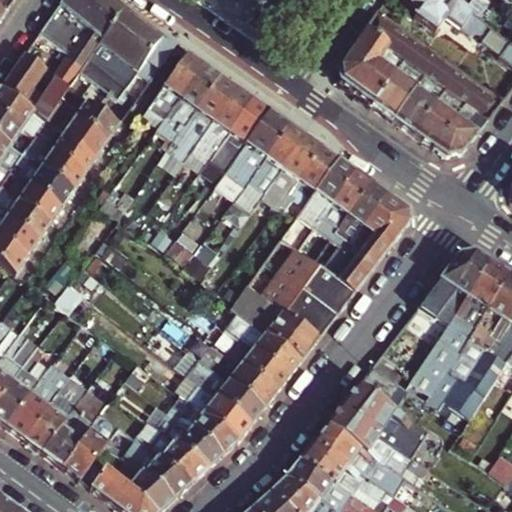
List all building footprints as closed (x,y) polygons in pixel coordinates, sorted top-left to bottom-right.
[(0,0),(0,16),(3,19),(16,0),(0,0)] [(57,82),(32,118),(37,121),(40,116),(47,121),(55,110),(61,101),(65,95),(79,76),(122,13),(106,0),(64,0),(38,38),(69,60),(54,81),(57,82)] [(471,19),(463,14),(444,0),(396,0),(416,14),(412,19),(433,34),(443,21),(468,39),(478,38),(484,29),(471,19)] [(485,1),(483,0),(444,0),(463,14),(472,1),(480,7),(485,1)] [(463,14),(471,19),(480,7),(472,1),(463,14)] [(174,50),(161,41),(122,13),(79,76),(117,103),(137,75),(149,85),(157,74),(174,50)] [(502,104),(439,59),(375,14),(335,72),(337,86),(370,110),(402,65),(423,79),(443,94),(464,108),(486,124),(502,104)] [(511,73),(511,49),(505,44),(489,33),(480,46),(498,59),(497,61),(511,73)] [(146,112),(162,124),(201,68),(184,57),(146,112)] [(0,93),(0,95),(20,109),(46,72),(25,58),(14,73),(0,93)] [(370,110),(391,124),(423,79),(402,65),(370,110)] [(194,126),(187,121),(217,80),(201,68),(162,124),(157,131),(155,133),(171,145),(177,137),(173,134),(179,127),(188,133),(194,126)] [(391,124),(411,138),(433,108),(425,103),(432,92),(440,98),(443,94),(423,79),(391,124)] [(189,158),(210,125),(234,91),(217,80),(187,121),(194,126),(188,133),(179,127),(173,134),(177,137),(171,145),(165,154),(183,167),(189,158)] [(226,148),(220,144),(250,103),(234,91),(210,125),(189,158),(203,167),(209,157),(205,155),(210,149),(220,156),(226,148)] [(411,138),(432,152),(464,108),(443,94),(440,98),(433,108),(411,138)] [(40,116),(37,121),(32,118),(20,109),(0,95),(0,119),(27,138),(23,145),(28,149),(33,142),(40,132),(44,126),(47,121),(40,116)] [(106,146),(116,131),(76,103),(72,109),(61,101),(55,110),(74,122),(73,124),(106,146)] [(225,172),(237,157),(267,114),(250,103),(220,144),(226,148),(220,156),(210,149),(205,155),(209,157),(215,162),(214,164),(225,172)] [(445,161),(459,158),(486,124),(464,108),(432,152),(445,161)] [(94,163),(106,146),(73,124),(74,122),(55,110),(47,121),(44,126),(63,138),(62,140),(94,163)] [(157,131),(162,124),(146,112),(141,120),(157,131)] [(267,114),(237,157),(224,176),(242,189),(285,128),(267,114)] [(23,145),(27,138),(0,119),(0,143),(16,155),(14,158),(19,162),(28,149),(23,145)] [(285,128),(242,189),(241,189),(247,193),(249,189),(261,198),(262,197),(303,140),(285,128)] [(45,150),(49,144),(43,140),(46,136),(40,132),(33,142),(45,150)] [(83,180),(94,163),(62,140),(52,154),(50,157),(83,180)] [(262,197),(278,209),(319,151),(303,140),(262,197)] [(32,168),(72,195),(83,180),(50,157),(52,154),(45,150),(33,142),(28,149),(19,162),(18,162),(24,166),(18,175),(25,179),(32,168)] [(14,158),(16,155),(0,143),(0,168),(4,171),(6,170),(11,173),(18,162),(19,162),(14,158)] [(295,221),(297,218),(335,163),(319,151),(278,209),(295,221)] [(178,174),(183,167),(165,154),(159,161),(178,174)] [(27,189),(61,212),(72,195),(32,168),(25,179),(18,175),(24,166),(18,162),(11,173),(8,177),(27,189)] [(297,218),(313,230),(351,174),(335,163),(297,218)] [(0,188),(8,177),(11,173),(6,170),(4,171),(0,168),(0,188)] [(313,230),(329,242),(368,185),(351,174),(313,230)] [(16,206),(49,229),(61,212),(27,189),(8,177),(0,188),(0,193),(17,204),(16,206)] [(321,273),(328,279),(345,253),(383,196),(368,185),(329,242),(322,253),(330,260),(321,273)] [(0,216),(6,221),(5,223),(38,246),(49,229),(16,206),(17,204),(0,193),(0,216)] [(336,285),(354,297),(409,226),(405,212),(383,196),(345,253),(353,259),(336,285)] [(0,243),(26,262),(38,246),(5,223),(6,221),(0,216),(0,243)] [(181,240),(170,255),(186,266),(197,251),(181,240)] [(0,270),(14,280),(26,262),(0,243),(0,270)] [(296,255),(312,267),(320,256),(303,244),(296,255)] [(201,280),(217,257),(204,247),(188,270),(201,280)] [(296,255),(292,253),(275,276),(335,321),(354,297),(336,285),(328,279),(321,273),(312,267),(296,255)] [(417,314),(434,324),(456,296),(466,302),(489,266),(474,257),(459,260),(417,314)] [(406,395),(429,405),(510,279),(489,266),(466,302),(406,395)] [(335,321),(275,276),(259,300),(317,344),(335,321)] [(460,383),(467,387),(511,317),(511,280),(510,279),(429,405),(449,419),(444,427),(460,439),(470,422),(444,405),(460,383)] [(259,300),(246,290),(230,313),(237,318),(301,365),(317,344),(259,300)] [(54,310),(66,319),(78,301),(66,291),(54,310)] [(470,422),(485,400),(511,357),(511,317),(467,387),(460,383),(444,405),(470,422)] [(288,381),(301,365),(237,318),(226,334),(240,345),(288,381)] [(0,326),(0,364),(18,339),(0,326)] [(0,364),(0,402),(37,352),(19,338),(18,339),(0,364)] [(276,397),(288,381),(240,345),(227,361),(276,397)] [(264,413),(276,397),(227,361),(212,349),(203,362),(200,365),(264,413)] [(0,402),(0,427),(6,432),(55,365),(37,352),(0,402)] [(251,429),(264,413),(200,365),(203,362),(191,353),(176,373),(188,382),(251,429)] [(511,357),(485,400),(497,407),(511,383),(511,357)] [(371,372),(397,389),(406,375),(381,359),(371,372)] [(6,432),(24,445),(69,382),(58,374),(62,369),(55,365),(6,432)] [(125,386),(138,395),(149,379),(136,370),(125,386)] [(428,459),(438,442),(385,409),(397,389),(371,372),(339,414),(378,439),(385,428),(391,435),(428,459)] [(24,445),(41,458),(86,395),(69,382),(24,445)] [(238,445),(251,429),(188,382),(175,399),(238,445)] [(41,458),(61,472),(100,419),(107,410),(86,395),(41,458)] [(223,458),(238,445),(175,399),(164,414),(168,417),(223,458)] [(429,473),(378,439),(339,414),(325,431),(383,467),(388,458),(406,469),(424,481),(429,473)] [(208,472),(223,458),(168,417),(163,423),(173,430),(166,441),(208,472)] [(61,472),(79,485),(93,466),(105,449),(109,443),(118,431),(100,419),(61,472)] [(159,436),(166,441),(173,430),(163,423),(156,433),(159,436)] [(137,439),(149,448),(159,436),(156,433),(147,427),(137,439)] [(401,478),(383,467),(325,431),(312,448),(365,481),(370,473),(394,488),(399,490),(406,490),(410,484),(401,478)] [(191,487),(208,472),(166,441),(159,436),(149,448),(137,439),(134,443),(135,444),(143,451),(191,487)] [(175,502),(191,487),(143,451),(134,462),(126,456),(122,453),(109,443),(105,449),(114,456),(175,502)] [(126,456),(134,462),(143,451),(135,444),(126,456)] [(389,496),(365,481),(312,448),(298,465),(351,499),(355,492),(379,506),(386,511),(393,499),(389,496)] [(151,511),(163,511),(175,502),(114,456),(111,460),(122,469),(113,482),(151,511)] [(401,478),(406,469),(388,458),(383,467),(401,478)] [(365,511),(367,509),(351,499),(298,465),(285,483),(331,511),(365,511)] [(151,511),(113,482),(93,466),(79,485),(115,511),(151,511)] [(389,496),(394,488),(370,473),(365,481),(389,496)] [(331,511),(285,483),(267,498),(285,511),(331,511)] [(372,511),(375,511),(379,506),(355,492),(351,499),(367,509),(372,511)] [(285,511),(267,498),(251,511),(285,511)] [(0,511),(12,511),(0,502),(0,511)]
